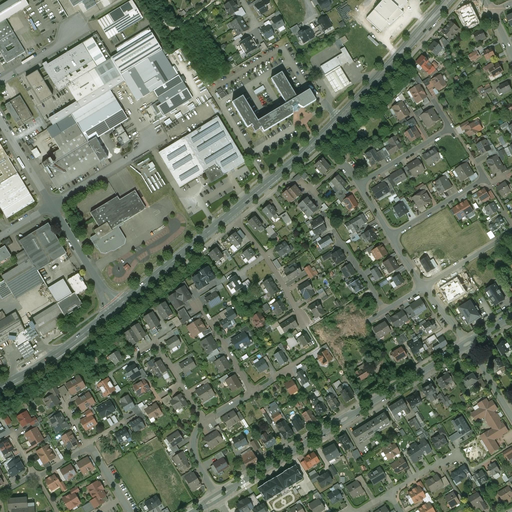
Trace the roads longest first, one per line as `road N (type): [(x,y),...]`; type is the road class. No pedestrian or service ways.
road 1 (secondary): [(230,213),(317,140),(448,0)]
road 2 (tertiary): [(217,497),(467,344)]
road 3 (residential): [(128,511),(87,448),(0,494)]
road 4 (secondary): [(114,308),(230,213)]
road 5 (secondary): [(0,387),(114,308)]
road 6 (residential): [(230,213),(308,327)]
road 7 (unclassified): [(50,205),(162,137)]
road 8 (unclassified): [(50,205),(114,308)]
